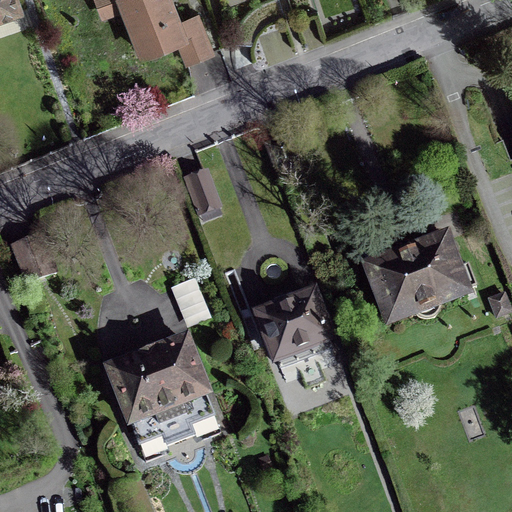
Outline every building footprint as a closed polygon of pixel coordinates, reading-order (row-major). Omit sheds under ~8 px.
[(14,0),(0,0),(0,17),(19,12),(14,0)] [(168,0),(121,0),(143,54),(178,41),(187,63),(212,53),(198,16),(178,23),(168,0)] [(279,175),(299,168),(288,139),(269,146),(279,175)] [(199,214),(219,206),(207,174),(187,182),(199,214)] [(27,285),(56,274),(41,236),(13,247),(27,285)] [(423,249),(421,245),(389,257),(391,261),(369,270),(389,323),(415,313),(422,319),(433,319),(439,312),(440,304),(465,294),(445,241),(423,249)] [(195,279),(171,290),(188,329),(211,320),(195,279)] [(511,313),(504,295),(490,300),(497,318),(511,313)] [(281,369),(331,349),(313,297),(301,302),(300,300),(271,311),(272,313),(260,317),(281,369)] [(140,357),(142,360),(111,372),(139,446),(163,437),(167,446),(194,436),(190,427),(214,417),(186,343),(155,355),(153,352),(140,357)]
